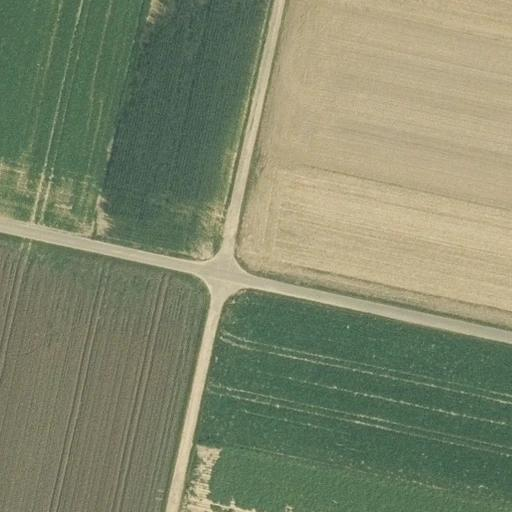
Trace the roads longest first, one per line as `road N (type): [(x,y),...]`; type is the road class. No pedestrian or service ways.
road 1 (track): [(171,511),(281,0)]
road 2 (track): [(511,338),(0,228)]
